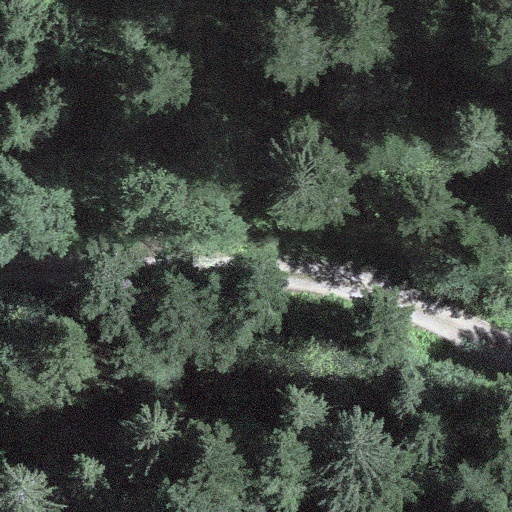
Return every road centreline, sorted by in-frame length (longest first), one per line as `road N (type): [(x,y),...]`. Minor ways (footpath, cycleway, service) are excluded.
road 1 (track): [(0,265),(270,265),(357,281),(511,347)]
road 2 (track): [(249,511),(97,427),(0,388)]
